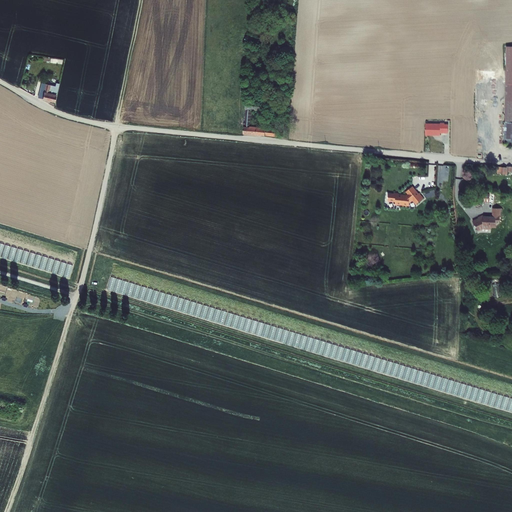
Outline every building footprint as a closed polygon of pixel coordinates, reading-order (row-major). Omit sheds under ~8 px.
[(54,86),(42,84),(40,91),(41,91),(39,98),(47,100),(55,102),(59,84),(56,83),(57,82),(55,82),(54,86)] [(268,104),(246,102),(244,134),(278,138),(279,131),(259,129),(259,125),(254,125),(254,122),(252,122),(253,111),(268,112),(268,104)] [(441,135),(441,132),(449,132),(449,123),(441,122),(441,124),(426,124),(426,135),(441,135)] [(419,194),(414,186),(407,192),(409,194),(408,195),(408,196),(406,197),(405,195),(403,195),(399,195),(400,193),(394,193),(394,194),(389,194),(389,201),(397,202),(396,204),(410,205),(410,203),(414,200),(417,204),(424,199),(420,193),(419,194)] [(500,208),(493,207),(493,216),(484,216),(484,214),(477,217),(478,219),(473,221),(474,224),(477,224),(478,229),(482,228),(490,228),(490,226),(495,226),(495,224),(497,224),(499,223),(500,221),(500,208)] [(74,265),(0,242),(0,258),(70,280),(74,265)] [(511,398),(111,277),(106,290),(511,413),(511,398)]
